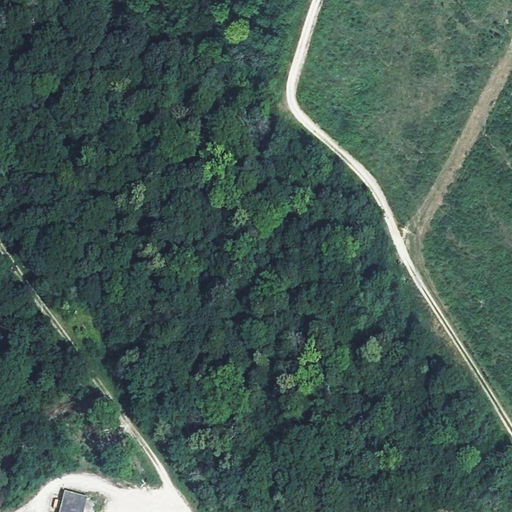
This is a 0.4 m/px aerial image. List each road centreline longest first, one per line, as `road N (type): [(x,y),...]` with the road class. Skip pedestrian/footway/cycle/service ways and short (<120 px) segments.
road 1 (track): [(511,430),(394,234),(375,184),(287,95),(319,0)]
road 2 (track): [(193,511),(0,234)]
road 3 (track): [(394,234),(511,47)]
